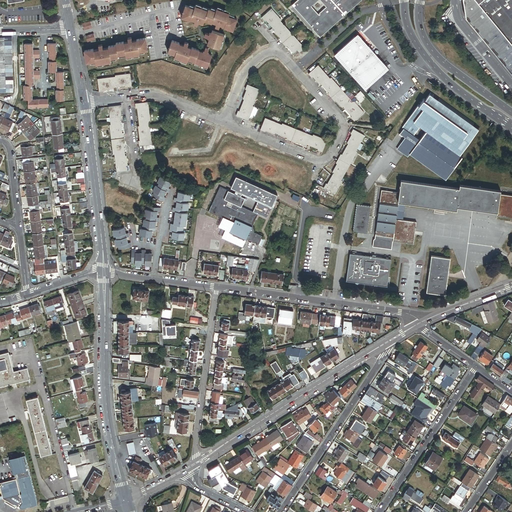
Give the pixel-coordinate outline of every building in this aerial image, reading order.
[(291,6),(297,0),(279,0),(287,9),(291,6)] [(297,0),(291,6),(312,29),(320,38),(361,0),(297,0)] [(511,73),(511,0),(462,0),(465,18),(511,73)] [(186,3),(181,15),(190,18),(190,17),(191,15),(200,19),(204,20),(204,18),(212,21),(212,20),(213,18),(225,23),(225,24),(224,25),(233,29),(237,17),(229,14),(230,11),(217,7),(216,9),(209,6),(208,9),(195,4),(194,6),(186,3)] [(299,52),(303,49),(301,46),(302,45),(280,21),(281,20),(271,9),(262,17),(265,21),(266,20),(268,23),(275,30),(274,31),(277,34),(280,38),(279,39),(286,47),(287,46),(289,49),(294,53),(297,50),(299,52)] [(91,20),(84,22),(85,28),(93,26),(91,20)] [(211,33),(207,43),(219,48),(224,34),(212,30),(211,33),(209,32),(209,33),(211,33)] [(355,34),(331,55),(363,91),(387,70),(355,34)] [(125,44),(125,42),(124,41),(117,43),(117,45),(109,46),(109,47),(109,49),(107,49),(107,50),(97,51),(94,51),(94,50),(94,49),(85,50),(87,63),(96,61),(96,64),(112,61),(111,59),(119,57),(119,55),(127,54),(127,56),(140,54),(140,51),(148,50),(146,38),(137,39),(137,40),(138,42),(125,44)] [(178,46),(179,44),(179,43),(172,40),(168,52),(175,54),(174,57),(187,61),(188,59),(195,62),(194,63),(207,67),(211,56),(199,51),(199,50),(192,48),(191,49),(191,50),(178,46)] [(34,45),(24,45),(25,88),(23,88),(24,102),(28,102),(28,110),(48,110),(48,101),(39,102),(39,103),(36,103),(36,102),(35,94),(34,94),(34,88),(35,88),(35,87),(36,87),(36,84),(37,84),(37,81),(44,80),(43,72),(37,73),(37,69),(35,69),(35,66),(35,63),(36,63),(36,60),(43,59),(43,51),(36,52),(36,48),(35,48),(34,45)] [(59,74),(59,45),(51,45),(51,52),(52,52),(52,56),(51,56),(51,63),(52,63),(52,67),(51,67),(51,74),(57,74),(57,82),(58,82),(58,85),(57,85),(57,93),(58,93),(58,96),(57,96),(57,103),(65,103),(65,74),(59,74)] [(251,54),(244,45),(237,51),(243,58),(244,60),(248,57),(251,54)] [(243,58),(237,51),(234,54),(240,61),(243,58)] [(269,69),(276,62),(274,60),(267,66),(269,69)] [(279,65),(276,62),(269,69),(268,70),(274,76),(282,69),(279,65)] [(236,68),(228,64),(224,73),(234,77),(236,72),(238,68),(236,68)] [(358,105),(354,101),(353,102),(352,101),(331,77),(330,78),(318,65),(308,74),(312,78),(313,77),(315,80),(319,84),(320,83),(326,90),(329,93),(328,94),(334,101),(335,100),(338,103),(342,108),(343,107),(348,112),(352,116),(351,117),(354,121),(364,112),(358,105)] [(285,73),(282,69),(274,76),(280,83),(281,82),(288,76),(285,73)] [(157,75),(149,72),(145,82),(149,83),(153,85),(157,75)] [(234,77),(224,73),(221,81),(230,84),(231,85),(233,81),(234,77)] [(115,77),(97,79),(99,92),(104,92),(104,90),(107,90),(114,89),(114,88),(123,86),(126,86),(126,87),(131,87),(130,74),(115,75),(115,77)] [(166,78),(157,75),(153,85),(157,87),(162,88),(162,87),(166,78)] [(290,78),(288,76),(281,82),(283,84),(290,78)] [(293,81),(290,78),(283,84),(285,87),(293,81)] [(172,79),(172,81),(168,89),(173,91),(176,92),(180,82),(172,79)] [(294,80),(293,81),(285,87),(291,93),(300,86),(297,83),(294,80)] [(189,86),(180,82),(176,92),(180,94),(185,96),(188,87),(189,86)] [(259,89),(247,85),(245,89),(246,90),(245,94),(243,99),(244,99),(241,108),(239,111),(238,111),(236,116),(248,120),(254,107),(253,106),(259,89)] [(227,90),(218,87),(217,86),(214,94),(224,99),(225,95),(227,90)] [(303,89),(300,86),(291,93),(297,100),(304,94),(305,92),(303,89)] [(224,99),(214,94),(210,103),(219,106),(220,107),(222,102),(224,99)] [(307,96),(304,94),(297,100),(299,103),(307,96)] [(421,101),(417,108),(416,107),(400,130),(401,131),(397,138),(400,140),(401,139),(404,141),(396,153),(403,158),(407,160),(409,157),(445,182),(462,157),(459,155),(475,132),(477,128),(471,124),(436,101),(431,97),(427,95),(422,102),(421,101)] [(148,102),(135,103),(136,109),(137,108),(138,115),(139,126),(138,126),(139,135),(140,141),(138,141),(139,146),(152,144),(149,122),(151,122),(148,102)] [(121,105),(108,107),(111,125),(109,125),(113,154),(115,154),(117,172),(130,171),(129,165),(128,166),(127,160),(127,156),(125,156),(124,146),(123,143),(125,143),(124,133),(122,133),(122,129),(121,121),(122,121),(121,114),(121,111),(122,111),(121,105)] [(14,109),(9,107),(6,113),(5,116),(0,127),(0,128),(9,132),(11,133),(15,125),(6,121),(7,118),(9,119),(14,109)] [(379,114),(375,109),(371,113),(375,117),(379,114)] [(24,134),(34,125),(27,118),(17,126),(24,134)] [(52,136),(62,135),(59,118),(50,119),(52,136)] [(282,125),(265,118),(260,130),(265,132),(265,131),(268,132),(275,135),(275,133),(284,137),(287,138),(286,139),(296,143),(297,142),(300,143),(306,145),(306,144),(313,147),(318,149),(317,150),(322,152),(327,140),(313,134),(313,136),(309,134),(305,132),(282,123),(282,125)] [(40,133),(34,125),(24,134),(30,141),(40,133)] [(365,135),(353,129),(351,134),(352,134),(350,138),(347,143),(348,143),(344,152),(342,155),(341,154),(336,163),(337,164),(335,168),(332,172),(333,173),(329,181),(327,184),(326,183),(324,188),(335,194),(342,181),(341,181),(357,152),(356,151),(365,135)] [(227,133),(226,135),(223,143),(231,146),(235,136),(231,134),(227,133)] [(64,152),(62,135),(52,136),(54,150),(57,150),(57,153),(64,152)] [(240,138),(235,136),(231,146),(239,149),(243,141),(243,139),(240,138)] [(250,142),(249,144),(246,152),(253,155),(257,145),(253,143),(250,142)] [(261,146),(257,145),(253,155),(262,159),(265,150),(266,148),(261,146)] [(25,148),(21,149),(22,157),(32,156),(31,153),(31,151),(35,150),(34,147),(27,148),(25,148)] [(275,154),(272,153),(268,161),(268,163),(276,166),(280,156),(275,154)] [(216,165),(215,156),(211,156),(206,157),(208,168),(216,167),(216,165)] [(284,158),(280,156),(276,166),(284,170),(287,161),(288,159),(284,158)] [(186,158),(182,158),(183,169),(192,168),(191,159),(190,157),(186,158)] [(208,168),(206,157),(202,158),(197,158),(198,167),(199,169),(200,169),(208,168)] [(183,169),(182,158),(177,159),(173,159),(174,168),(174,170),(178,170),(183,169)] [(22,160),(24,173),(34,172),(33,163),(29,163),(28,160),(22,160)] [(56,169),(65,168),(64,160),(63,160),(55,161),(56,165),(56,169)] [(295,162),(294,164),(291,172),(299,176),(303,165),(298,163),(295,162)] [(307,167),(303,165),(299,176),(307,179),(310,170),(311,169),(307,167)] [(66,177),(65,168),(56,169),(57,173),(57,178),(66,177)] [(34,172),(24,173),(25,182),(26,181),(26,185),(34,184),(34,181),(35,181),(35,179),(34,172)] [(267,218),(277,195),(236,176),(231,186),(236,188),(234,193),(240,196),(242,193),(258,200),(252,212),(258,214),(267,218)] [(171,182),(160,177),(157,182),(159,183),(158,187),(156,185),(153,191),(155,192),(153,195),(164,201),(165,198),(163,196),(166,191),(168,192),(170,189),(168,188),(171,182)] [(66,180),(58,182),(59,194),(68,193),(66,180)] [(402,220),(405,203),(456,210),(457,209),(457,207),(497,212),(497,214),(496,216),(511,217),(511,195),(502,194),(500,194),(500,190),(460,185),(459,188),(401,180),(400,184),(399,184),(399,187),(400,187),(399,193),(381,190),(375,235),(375,239),(374,240),(373,247),(391,249),(392,241),(413,244),(416,222),(402,220)] [(34,184),(26,185),(27,189),(26,189),(27,198),(37,196),(36,188),(38,188),(37,184),(34,184)] [(261,238),(262,236),(254,233),(252,227),(258,214),(241,207),(245,198),(234,193),(229,191),(220,187),(209,212),(225,220),(227,215),(235,219),(233,223),(230,232),(258,245),(261,238)] [(38,188),(36,188),(37,196),(45,195),(44,192),(38,193),(38,188)] [(119,188),(118,189),(115,198),(123,202),(127,191),(123,189),(119,188)] [(178,192),(178,198),(187,199),(189,200),(190,190),(183,189),(182,193),(178,192)] [(132,193),(127,191),(123,202),(132,205),(135,196),(136,194),(132,193)] [(300,196),(288,191),(286,194),(299,200),(300,196)] [(0,193),(0,204),(6,207),(8,202),(5,201),(7,197),(0,193)] [(68,193),(59,194),(60,203),(65,202),(65,206),(69,205),(68,193)] [(37,196),(27,198),(28,207),(34,207),(35,210),(38,209),(38,205),(37,196)] [(176,208),(185,209),(188,210),(189,203),(186,203),(187,199),(178,198),(175,198),(174,202),(177,202),(176,208)] [(69,205),(65,206),(66,210),(61,210),(62,219),(71,218),(69,205)] [(360,205),(357,205),(353,232),(367,234),(371,206),(360,205)] [(160,208),(148,207),(147,210),(145,210),(144,216),(147,217),(156,217),(156,211),(159,212),(160,208)] [(176,212),(175,218),(186,219),(187,213),(185,213),(185,209),(176,208),(173,208),(173,211),(176,212)] [(38,209),(35,210),(35,213),(29,214),(30,223),(40,222),(39,212),(38,209)] [(143,226),(155,227),(155,221),(158,221),(159,218),(156,217),(147,217),(146,220),(144,220),(143,226)] [(71,218),(62,219),(62,220),(63,224),(63,228),(68,227),(68,231),(72,230),(71,218)] [(171,223),(171,227),(183,229),(183,225),(186,225),(186,219),(175,218),(174,224),(171,223)] [(41,234),(40,222),(30,223),(32,235),(41,234)] [(156,227),(155,227),(143,226),(143,230),(141,230),(140,236),(152,237),(152,231),(155,231),(156,227)] [(128,233),(125,234),(124,227),(113,230),(114,236),(116,236),(117,239),(115,239),(116,246),(118,245),(119,249),(131,247),(130,243),(128,243),(126,237),(129,237),(128,233)] [(173,231),(172,237),(184,239),(185,233),(182,233),(183,229),(171,227),(170,231),(173,231)] [(72,230),(68,231),(68,235),(64,235),(65,244),(74,243),(72,230)] [(41,234),(32,235),(33,247),(43,246),(41,234)] [(4,236),(0,243),(0,245),(11,250),(12,247),(11,246),(13,242),(12,239),(4,236)] [(74,243),(65,244),(66,252),(75,251),(74,243)] [(43,246),(33,247),(35,260),(45,258),(43,246)] [(135,252),(136,249),(132,249),(131,261),(135,262),(134,264),(140,264),(141,262),(144,262),(144,265),(150,265),(151,254),(145,253),(145,250),(142,250),(141,253),(135,252)] [(391,260),(350,254),(346,281),(373,285),(387,287),(388,279),(391,260)] [(0,255),(0,259),(13,265),(15,261),(0,255)] [(77,269),(75,255),(61,257),(60,257),(61,263),(68,263),(68,270),(77,269)] [(450,258),(431,256),(426,292),(445,295),(447,277),(450,258)] [(175,260),(164,258),(164,259),(163,267),(163,268),(177,270),(179,260),(175,260)] [(255,271),(259,260),(251,259),(249,270),(255,271)] [(56,261),(44,263),(44,265),(45,275),(57,273),(56,261)] [(35,276),(45,275),(44,265),(39,266),(39,265),(39,263),(34,263),(35,276)] [(219,266),(204,264),(202,273),(217,275),(219,266)] [(236,268),(233,268),(231,277),(244,279),(246,279),(247,273),(248,270),(236,268)] [(283,275),(261,272),(260,282),(282,285),(283,275)] [(15,278),(6,274),(3,282),(2,283),(14,288),(16,284),(12,283),(15,278)] [(149,292),(134,290),(132,299),(147,302),(149,292)] [(72,306),(82,303),(78,291),(68,294),(72,306)] [(186,307),(188,297),(179,296),(178,299),(177,306),(186,307)] [(60,297),(52,300),(55,309),(63,306),(63,305),(64,304),(62,297),(60,298),(60,297)] [(55,309),(52,300),(44,303),(47,312),(55,309)] [(493,301),(483,305),(485,311),(484,311),(488,323),(498,320),(496,314),(494,308),(495,307),(493,301)] [(86,314),(82,303),(72,306),(76,318),(86,314)] [(38,305),(29,308),(32,317),(41,314),(38,305)] [(262,307),(255,306),(253,323),(259,324),(262,307)] [(32,317),(29,308),(20,311),(20,313),(21,315),(18,316),(20,321),(32,317)] [(163,310),(161,318),(169,319),(171,312),(163,310)] [(281,310),(279,321),(285,322),(285,321),(293,322),(294,312),(281,310)] [(8,325),(20,321),(18,316),(15,317),(14,315),(14,313),(5,316),(8,325)] [(239,313),(238,320),(246,321),(249,322),(250,318),(243,317),(243,314),(239,313)] [(312,325),(313,314),(303,313),(301,323),(312,325)] [(324,316),(313,314),(312,325),(321,326),(324,326),(326,327),(326,326),(327,316),(326,316),(326,314),(324,314),(324,316)] [(3,327),(8,325),(5,316),(0,317),(0,321),(1,322),(3,327)] [(337,318),(327,316),(326,326),(336,328),(337,318)] [(472,325),(456,316),(454,321),(470,329),(472,325)] [(73,323),(71,317),(68,318),(69,321),(63,323),(63,326),(65,325),(67,325),(73,323)] [(362,331),(364,321),(354,320),(353,330),(362,331)] [(132,321),(119,321),(119,322),(119,333),(129,333),(132,333),(132,321)] [(224,335),(233,336),(233,333),(228,332),(229,321),(224,321),(223,323),(222,323),(221,331),(225,331),(224,335)] [(368,322),(364,321),(362,331),(373,333),(374,323),(368,322)] [(81,340),(77,322),(73,323),(67,325),(70,336),(67,337),(69,343),(70,343),(72,342),(81,340)] [(377,323),(374,323),(373,333),(380,334),(382,324),(377,323)] [(479,331),(481,329),(472,325),(470,329),(469,331),(474,333),(477,335),(479,331)] [(129,344),(129,333),(119,333),(119,346),(129,346),(129,344)] [(475,338),(477,335),(474,333),(467,342),(470,344),(475,338)] [(484,347),(490,339),(481,333),(477,339),(480,341),(479,343),(480,344),(484,347)] [(221,335),(219,345),(229,346),(232,346),(234,336),(233,336),(224,335),(221,335)] [(82,340),(81,340),(72,342),(74,350),(75,353),(81,352),(80,349),(84,348),(82,340)] [(192,340),(191,350),(198,351),(200,341),(192,340)] [(414,354),(419,358),(420,358),(427,347),(420,342),(417,347),(415,350),(413,353),(414,354)] [(470,357),(474,360),(484,347),(480,344),(478,346),(470,357)] [(229,346),(219,345),(217,357),(228,358),(229,346)] [(172,347),(163,346),(164,349),(164,357),(168,358),(168,352),(172,352),(172,347)] [(305,358),(306,351),(295,349),(295,350),(292,349),(292,348),(283,350),(285,353),(287,356),(291,356),(290,360),(298,361),(302,361),(302,358),(305,358)] [(335,349),(328,353),(334,362),(340,358),(335,349)] [(197,362),(198,351),(191,350),(190,361),(197,362)] [(478,358),(486,364),(490,358),(492,355),(484,350),(478,358)] [(81,352),(75,353),(70,355),(71,359),(74,358),(75,361),(77,360),(78,365),(87,363),(85,354),(81,355),(81,352)] [(11,366),(8,355),(8,353),(0,354),(0,387),(14,384),(30,380),(27,368),(13,372),(11,366)] [(334,362),(328,353),(321,358),(326,366),(334,362)] [(412,362),(399,353),(394,360),(398,362),(397,363),(399,365),(400,364),(404,366),(407,368),(405,370),(412,374),(418,364),(413,361),(412,362)] [(171,358),(168,358),(164,357),(165,365),(164,368),(164,372),(171,374),(173,363),(171,363),(171,358)] [(433,365),(437,368),(443,359),(439,357),(433,365)] [(316,373),(326,366),(321,358),(318,360),(315,361),(311,364),(316,373)] [(195,375),(197,362),(190,361),(189,362),(189,367),(188,374),(195,375)] [(270,365),(277,375),(282,371),(283,371),(277,361),(270,365)] [(128,370),(128,363),(122,362),(122,366),(119,366),(119,377),(129,377),(130,370),(128,370)] [(216,370),(223,371),(224,362),(217,362),(216,370)] [(489,366),(488,367),(500,375),(502,370),(501,369),(495,365),(491,363),(489,366)] [(447,374),(448,375),(452,368),(451,368),(445,364),(441,370),(446,374),(447,374)] [(448,375),(454,379),(458,373),(457,372),(459,368),(453,364),(451,368),(452,368),(448,375)] [(147,378),(146,384),(162,386),(163,380),(159,380),(160,368),(150,366),(149,378),(147,378)] [(81,371),(80,371),(81,376),(95,373),(94,368),(81,371)] [(430,372),(429,372),(428,370),(422,379),(421,380),(424,382),(430,372)] [(284,375),(282,371),(277,375),(282,383),(289,378),(288,376),(284,378),(283,376),(284,375)] [(303,371),(299,373),(304,380),(308,378),(303,371)] [(389,371),(384,377),(392,382),(394,379),(396,376),(392,374),(389,371)] [(504,371),(499,377),(503,380),(508,373),(504,371)] [(282,383),(287,391),(295,386),(295,387),(300,383),(295,374),(289,378),(282,383)] [(447,390),(454,379),(448,375),(443,382),(442,381),(439,384),(447,390)] [(221,384),(222,377),(215,376),(213,388),(223,390),(224,384),(221,384)] [(494,386),(479,376),(476,381),(479,383),(471,396),(476,399),(484,386),(491,391),(494,386)] [(74,380),(77,392),(82,390),(82,387),(85,386),(83,377),(74,380)] [(392,382),(384,377),(378,386),(389,393),(395,384),(392,382)] [(416,393),(424,382),(421,380),(419,378),(416,377),(413,382),(411,381),(409,381),(407,385),(407,387),(409,388),(408,388),(416,393)] [(194,380),(187,379),(187,382),(184,381),(183,389),(192,390),(192,388),(193,388),(194,380)] [(403,384),(394,379),(392,382),(401,387),(403,384)] [(351,380),(346,385),(350,390),(355,385),(351,380)] [(245,383),(244,387),(251,398),(254,396),(250,389),(251,389),(247,383),(245,383)] [(282,383),(267,392),(272,400),(287,391),(282,383)] [(341,390),(337,394),(341,397),(342,399),(351,391),(350,390),(346,385),(343,388),(341,390)] [(384,396),(370,387),(365,394),(378,402),(382,405),(384,401),(382,400),(384,396)] [(442,399),(444,395),(433,388),(431,392),(442,399)] [(183,389),(179,389),(178,397),(183,398),(188,399),(198,400),(199,391),(192,390),(183,389)] [(82,390),(77,392),(81,408),(87,407),(86,402),(89,402),(87,392),(83,393),(82,390)] [(122,403),(132,402),(132,399),(131,392),(126,392),(125,390),(122,391),(122,393),(121,393),(122,403)] [(337,394),(334,390),(331,393),(329,394),(328,393),(324,397),(329,401),(332,405),(341,397),(337,394)] [(220,393),(213,392),(211,408),(218,409),(226,410),(227,406),(222,406),(222,405),(218,404),(220,393)] [(421,393),(417,399),(432,408),(435,410),(437,407),(423,398),(425,395),(421,393)] [(378,402),(365,394),(361,401),(369,406),(373,409),(378,402)] [(401,407),(404,402),(393,395),(390,400),(401,407)] [(511,398),(507,395),(501,404),(506,407),(511,411),(511,398)] [(488,396),(482,405),(494,413),(499,406),(500,405),(488,396)] [(37,398),(26,401),(28,411),(40,457),(51,454),(37,398)] [(251,398),(244,402),(252,413),(259,409),(256,404),(255,405),(251,398)] [(424,423),(427,419),(425,418),(432,408),(417,399),(413,404),(416,406),(411,414),(424,423)] [(332,405),(329,401),(324,405),(320,408),(325,414),(329,410),(328,410),(332,405)] [(135,429),(132,402),(122,403),(125,430),(126,433),(130,432),(130,430),(135,429)] [(378,402),(373,409),(377,411),(382,405),(378,402)] [(377,411),(373,409),(369,406),(362,418),(370,423),(378,412),(377,411)] [(458,415),(471,424),(477,415),(464,406),(458,415)] [(217,411),(218,409),(211,408),(209,421),(218,422),(218,419),(216,418),(217,418),(217,411)] [(297,414),(293,416),(299,425),(312,417),(306,409),(303,411),(303,410),(298,413),(297,414)] [(241,410),(238,410),(238,412),(234,411),(226,410),(225,416),(234,417),(240,418),(240,416),(242,416),(242,412),(241,410)] [(177,420),(189,421),(190,415),(176,413),(176,419),(177,420)] [(316,420),(315,419),(309,425),(315,431),(321,425),(320,424),(319,423),(316,420)] [(189,421),(177,420),(175,429),(178,429),(177,432),(187,433),(189,421)] [(356,420),(350,428),(360,435),(366,426),(363,424),(359,421),(356,420)] [(81,429),(83,435),(92,433),(89,421),(76,424),(77,429),(81,429)] [(287,438),(298,431),(292,421),(281,428),(287,438)] [(414,421),(407,432),(415,437),(422,426),(414,421)] [(159,435),(156,424),(146,426),(147,433),(146,433),(146,437),(159,435)] [(360,435),(350,428),(349,431),(346,435),(345,436),(354,441),(355,442),(358,437),(360,435)] [(283,439),(277,430),(265,437),(266,437),(272,447),(274,450),(279,446),(277,443),(283,439)] [(299,433),(298,431),(287,438),(290,442),(299,433)] [(415,437),(407,432),(402,440),(410,445),(415,437)] [(463,437),(455,432),(452,437),(445,433),(442,438),(456,447),(463,437)] [(92,433),(83,435),(85,444),(94,441),(92,433)] [(313,438),(306,433),(303,436),(312,442),(314,439),(313,438)] [(321,443),(324,439),(318,433),(315,436),(313,438),(314,439),(321,443)] [(487,438),(491,440),(495,442),(496,440),(497,439),(498,438),(490,433),(488,433),(486,437),(487,438)] [(312,442),(303,436),(296,447),(307,454),(314,443),(312,442)] [(147,437),(143,438),(148,448),(149,449),(153,447),(147,437)] [(258,443),(252,447),(258,456),(272,447),(266,437),(262,440),(260,442),(258,443)] [(363,440),(358,437),(355,442),(354,441),(352,444),(358,448),(363,440)] [(487,438),(480,449),(489,455),(492,452),(493,449),(497,444),(491,440),(487,438)] [(66,439),(60,441),(63,452),(70,450),(69,446),(68,447),(66,439)] [(167,441),(170,448),(175,445),(171,439),(167,441)] [(133,442),(126,443),(129,455),(135,453),(133,442)] [(349,452),(340,446),(337,451),(336,453),(333,457),(342,462),(349,452)] [(403,449),(402,448),(399,446),(394,453),(401,458),(406,451),(403,449)] [(372,449),(370,447),(364,456),(366,458),(372,449)] [(173,449),(166,453),(171,461),(177,458),(173,449)] [(97,461),(95,450),(87,451),(87,452),(83,453),(85,460),(89,459),(90,463),(97,461)] [(247,450),(238,456),(239,457),(244,464),(244,465),(253,459),(247,450)] [(304,456),(295,451),(288,463),(290,464),(297,468),(299,465),(298,464),(304,456)] [(387,457),(379,451),(372,461),(380,466),(387,457)] [(23,452),(19,453),(20,457),(9,460),(14,480),(0,483),(0,493),(1,497),(0,497),(0,500),(2,500),(3,501),(3,503),(14,509),(15,507),(18,510),(21,505),(25,507),(25,509),(37,506),(23,452)] [(442,458),(433,452),(425,464),(435,470),(442,458)] [(171,461),(166,453),(159,456),(164,465),(171,461)] [(366,458),(364,456),(359,453),(356,456),(360,459),(364,461),(365,459),(366,458)] [(489,459),(480,453),(474,463),(482,468),(489,459)] [(73,465),(80,463),(78,454),(68,456),(71,465),(67,466),(68,471),(74,470),(74,469),(73,465)] [(469,454),(464,461),(469,464),(474,457),(469,454)] [(140,475),(145,478),(146,478),(148,473),(151,474),(152,471),(149,469),(150,469),(139,464),(141,459),(135,457),(134,461),(133,461),(129,470),(140,475)] [(244,464),(239,457),(225,465),(230,472),(233,471),(240,466),(244,464)] [(290,465),(287,463),(281,459),(274,468),(283,475),(285,473),(288,468),(290,465)] [(353,471),(341,463),(339,466),(338,468),(334,473),(346,481),(353,471)] [(216,475),(223,471),(219,464),(209,470),(208,472),(212,478),(216,475)] [(269,470),(266,468),(265,467),(263,471),(265,472),(273,478),(275,474),(269,470)] [(327,471),(320,467),(316,474),(322,478),(323,476),(327,471)] [(68,471),(73,492),(78,491),(76,481),(77,481),(74,470),(68,471)] [(471,470),(463,482),(470,487),(479,475),(471,470)] [(220,483),(223,487),(230,483),(223,471),(216,475),(220,483)] [(389,476),(382,471),(378,477),(385,481),(389,476)] [(103,477),(95,472),(85,489),(92,494),(103,477)] [(273,478),(265,472),(261,476),(269,482),(273,478)] [(212,487),(220,483),(216,475),(212,478),(208,480),(212,487)] [(275,486),(281,478),(276,475),(274,478),(271,483),(275,486)] [(292,486),(295,482),(283,475),(282,476),(281,478),(284,480),(292,486)] [(365,483),(354,475),(352,479),(358,483),(355,486),(369,495),(371,492),(374,494),(373,495),(376,497),(377,495),(376,494),(378,491),(369,485),(365,483)] [(269,482),(261,476),(257,481),(266,487),(269,482)] [(378,477),(373,484),(381,490),(386,482),(385,481),(378,477)] [(460,485),(462,483),(453,477),(451,479),(460,485)] [(511,484),(508,482),(503,479),(501,477),(498,482),(509,489),(510,489),(511,485),(511,484)] [(285,497),(292,486),(284,480),(277,491),(285,497)] [(470,487),(463,482),(462,483),(460,485),(468,490),(470,487)] [(237,487),(230,483),(223,487),(223,488),(234,493),(237,487)] [(460,485),(455,493),(463,498),(465,496),(468,490),(460,485)] [(321,497),(325,499),(327,501),(331,503),(332,501),(335,496),(338,492),(328,486),(321,497)] [(424,494),(418,490),(415,494),(413,492),(414,490),(409,486),(402,497),(408,501),(409,498),(420,505),(423,499),(421,498),(424,494)] [(463,498),(455,493),(454,496),(453,495),(450,499),(459,505),(463,498)] [(448,503),(450,499),(444,495),(442,498),(441,499),(448,503)] [(497,499),(492,506),(501,511),(508,502),(498,495),(496,499),(497,499)] [(278,508),(283,500),(280,498),(279,498),(276,496),(274,499),(269,496),(266,500),(278,508)] [(194,499),(187,511),(199,511),(204,504),(194,499)] [(310,500),(308,499),(304,505),(313,511),(316,508),(317,505),(310,500)] [(362,504),(369,509),(371,505),(364,501),(362,504)] [(162,505),(164,511),(174,511),(173,502),(162,505)] [(336,503),(335,502),(332,506),(330,505),(328,508),(331,510),(334,506),(336,503)] [(438,511),(442,508),(435,503),(430,510),(433,511),(438,511)]
